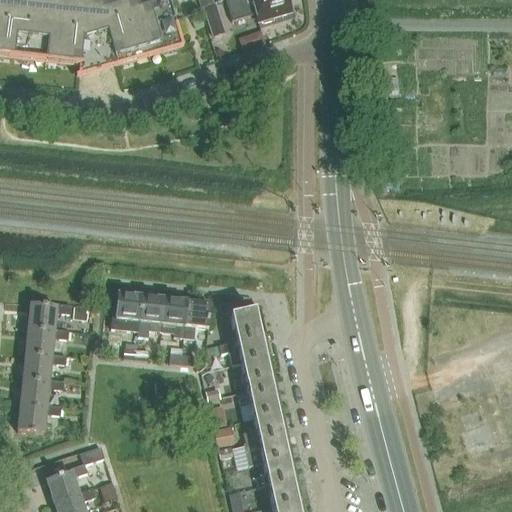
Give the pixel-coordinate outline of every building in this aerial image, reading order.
[(80,69),(79,76),(78,80),(115,69),(137,63),(135,55),(158,48),(160,56),(182,50),(175,27),(169,4),(156,7),(153,0),(148,0),(102,14),(98,1),(103,0),(102,0),(96,0),(82,4),(82,0),(72,0),(72,3),(41,0),(37,0),(38,1),(41,2),(40,7),(0,2),(0,60),(45,65),(46,57),(58,59),(58,67),(80,69)] [(197,0),(201,11),(212,7),(210,0),(197,0)] [(257,25),(290,16),(285,0),(224,0),(231,23),(255,16),(257,25)] [(214,7),(201,12),(211,40),(224,36),(214,7)] [(245,51),(267,44),(263,32),(241,39),(245,51)] [(140,300),(117,298),(115,322),(111,322),(110,331),(136,334),(137,330),(140,300)] [(152,332),(160,333),(163,303),(140,300),(137,330),(142,331),(141,338),(151,339),(152,332)] [(183,339),(186,305),(163,303),(160,333),(177,335),(177,338),(183,339)] [(208,332),(208,327),(209,307),(186,305),(183,339),(197,341),(198,331),(208,332)] [(57,308),(56,311),(30,308),(27,333),(67,337),(68,333),(54,332),(55,316),(70,318),(71,309),(57,308)] [(86,310),(72,309),(72,319),(86,320),(86,310)] [(235,345),(224,347),(226,356),(227,358),(237,355),(247,400),(252,423),(255,435),(247,437),(249,447),(243,448),(248,471),(262,468),(265,482),(260,483),(261,492),(267,491),(271,511),(297,511),(259,337),(254,317),(254,316),(230,321),(230,322),(235,345)] [(65,362),(65,360),(51,358),(53,342),(67,343),(67,337),(27,333),(24,358),(65,362)] [(214,358),(213,350),(206,351),(207,360),(214,358)] [(124,352),(123,352),(122,363),(146,365),(147,355),(135,354),(124,352)] [(193,359),(169,357),(168,367),(192,370),(193,359)] [(22,384),(63,388),(63,384),(49,383),(51,366),(65,368),(65,362),(24,358),(22,384)] [(62,394),(62,389),(63,388),(22,384),(19,409),(59,414),(60,410),(46,409),(48,393),(62,394)] [(206,393),(208,403),(221,400),(219,391),(206,393)] [(45,418),(59,419),(59,414),(19,409),(17,435),(43,438),(45,418)] [(211,414),(213,428),(220,427),(218,413),(211,414)] [(216,441),(218,448),(233,444),(229,430),(215,433),(216,441)] [(230,449),(219,452),(221,461),(232,459),(230,449)] [(83,469),(103,462),(100,451),(79,458),(82,468),(83,467),(83,469)] [(78,501),(78,497),(72,482),(86,477),(83,469),(83,467),(82,468),(69,472),(70,476),(46,484),(54,509),(78,501)] [(117,500),(112,485),(99,489),(105,504),(117,500)] [(82,511),(80,505),(94,500),(91,492),(78,497),(78,501),(54,509),(55,511),(82,511)] [(229,497),(232,511),(241,511),(238,495),(229,497)]
